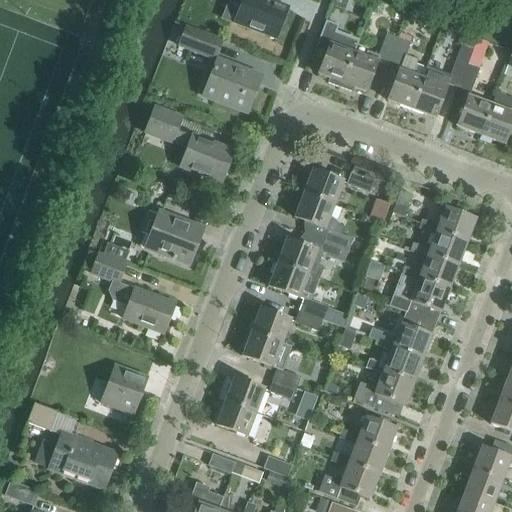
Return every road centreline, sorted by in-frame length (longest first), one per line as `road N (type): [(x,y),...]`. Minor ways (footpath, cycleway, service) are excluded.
road 1 (residential): [(144,511),(279,141),(302,120)]
road 2 (residential): [(412,511),(511,241)]
road 3 (residential): [(511,190),(330,119),(302,120)]
